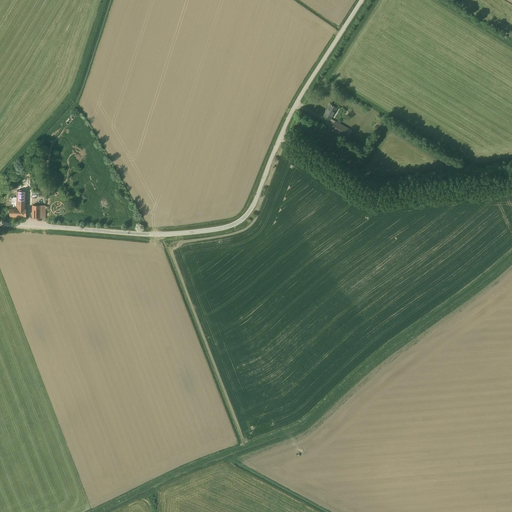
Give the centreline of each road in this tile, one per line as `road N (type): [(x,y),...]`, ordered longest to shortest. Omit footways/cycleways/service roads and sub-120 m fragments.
road 1 (unclassified): [(281,134),(249,213),(224,228),(145,234),(0,224)]
road 2 (unclassified): [(281,134),(363,0)]
